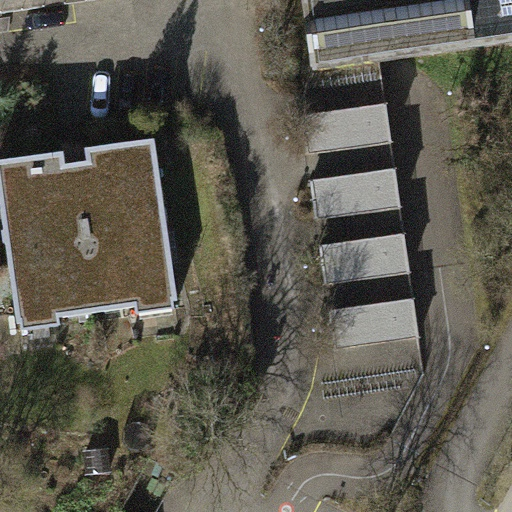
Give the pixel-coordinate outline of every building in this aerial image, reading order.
[(511,0),(304,0),(315,71),(511,43),(511,0)] [(384,107),(301,117),(306,156),(389,145),(384,107)] [(156,141),(0,162),(0,189),(20,332),(180,307),(156,141)] [(391,171),(311,181),(316,220),(396,209),(391,171)] [(400,235),(319,246),(324,284),(405,274),(400,235)] [(409,300),(327,311),(332,349),(415,338),(409,300)]
